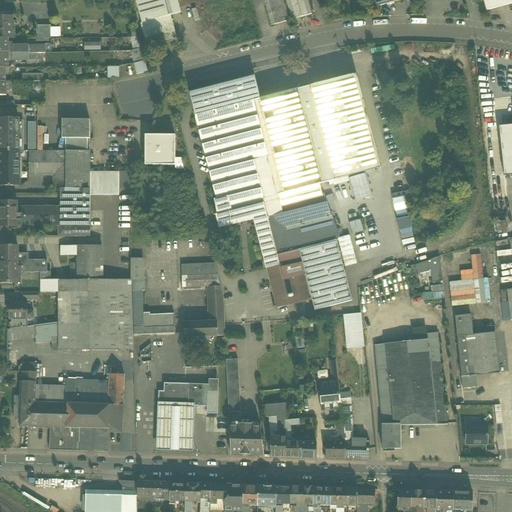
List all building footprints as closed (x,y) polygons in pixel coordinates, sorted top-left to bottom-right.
[(135,0),(142,23),(170,16),(181,13),(177,0),(135,0)] [(263,0),(271,26),(290,20),(284,0),(263,0)] [(285,0),(291,20),(311,14),(307,0),(285,0)] [(511,0),(483,0),(486,11),(511,3),(511,0)] [(0,16),(0,38),(9,38),(15,38),(15,29),(12,29),(12,16),(0,16)] [(176,38),(170,16),(142,23),(141,24),(147,44),(171,38),(171,39),(176,38)] [(34,39),(48,38),(48,27),(34,27),(34,39)] [(0,53),(9,53),(9,48),(9,38),(0,38),(0,53)] [(0,53),(0,68),(6,68),(9,68),(9,59),(9,53),(0,53)] [(133,64),(136,75),(148,72),(145,60),(133,64)] [(108,78),(119,78),(119,67),(108,67),(108,78)] [(356,74),(297,89),(321,183),(380,168),(356,74)] [(189,92),(195,116),(253,101),(260,99),(254,75),(189,92)] [(319,184),(321,183),(297,89),(260,99),(253,101),(277,195),(319,184)] [(277,308),(311,300),(298,250),(298,247),(336,238),(340,237),(328,205),(325,197),(324,194),(322,195),(280,206),(277,195),(253,101),(195,116),(216,199),(214,200),(217,215),(216,215),(219,229),(253,220),(265,269),(267,268),(277,308)] [(0,118),(0,151),(19,151),(19,118),(0,118)] [(87,139),(90,139),(90,119),(62,119),(61,139),(66,139),(87,139)] [(28,125),(27,146),(37,146),(37,150),(42,150),(43,126),(28,125)] [(511,125),(499,126),(504,176),(511,175),(511,125)] [(145,165),(175,166),(175,136),(145,135),(145,165)] [(66,139),(66,151),(87,151),(87,139),(66,139)] [(19,186),(19,151),(0,151),(0,159),(0,186),(19,186)] [(53,152),(37,151),(37,164),(53,164),(53,152)] [(90,152),(87,151),(66,151),(53,151),(53,152),(53,164),(53,172),(90,172),(90,152)] [(181,158),(183,170),(190,168),(187,156),(181,158)] [(53,172),(53,164),(37,164),(29,163),(29,176),(53,176),(53,172)] [(53,172),(53,176),(66,176),(66,189),(90,189),(90,194),(90,195),(105,195),(104,172),(90,172),(53,172)] [(105,195),(119,195),(119,189),(119,172),(104,172),(105,195)] [(119,189),(131,189),(131,172),(130,172),(119,172),(119,189)] [(60,189),(66,189),(66,176),(53,176),(53,189),(60,189)] [(322,195),(319,184),(277,195),(280,206),(322,195)] [(60,189),(60,207),(61,207),(61,225),(90,225),(90,195),(90,194),(90,189),(66,189),(60,189)] [(333,194),(325,197),(328,205),(335,202),(333,194)] [(9,226),(17,226),(16,226),(16,207),(17,207),(17,202),(0,202),(0,226),(9,226)] [(397,219),(409,216),(406,203),(394,206),(397,219)] [(61,226),(61,225),(61,207),(60,207),(17,207),(16,207),(16,226),(17,226),(59,226),(61,226)] [(409,216),(397,219),(396,219),(399,231),(400,231),(411,228),(412,228),(410,216),(409,216)] [(349,222),(352,234),(363,231),(360,219),(349,222)] [(90,236),(90,225),(61,225),(61,226),(59,226),(59,236),(90,236)] [(0,236),(11,236),(11,230),(9,230),(9,226),(0,226),(0,236)] [(411,228),(400,231),(402,240),(413,237),(411,228)] [(338,238),(345,267),(357,264),(350,235),(338,238)] [(298,247),(298,250),(336,240),(336,238),(298,247)] [(352,301),(336,240),(298,250),(311,300),(312,300),(314,311),(352,301)] [(0,283),(21,283),(21,273),(21,267),(18,267),(18,254),(18,246),(0,246),(0,283)] [(78,256),(78,263),(78,280),(78,281),(102,281),(102,280),(102,246),(61,247),(61,256),(78,256)] [(41,273),(41,280),(52,280),(52,272),(50,272),(50,261),(31,261),(26,261),(26,254),(18,254),(18,267),(21,267),(21,273),(41,273)] [(449,282),(452,307),(491,302),(488,278),(483,279),(480,255),(471,256),(472,270),(460,271),(461,281),(449,282)] [(442,281),(439,257),(425,262),(416,265),(416,266),(418,275),(420,275),(430,272),(430,271),(431,271),(432,276),(432,282),(442,281)] [(131,280),(131,282),(144,282),(144,258),(131,259),(131,280)] [(120,280),(131,280),(131,259),(120,259),(120,280)] [(181,265),(182,288),(201,287),(207,287),(220,287),(215,264),(181,265)] [(417,276),(416,268),(406,270),(408,278),(417,276)] [(421,279),(432,276),(431,271),(430,271),(430,272),(420,275),(421,279)] [(58,292),(59,292),(59,280),(52,280),(41,280),(41,292),(58,292)] [(120,280),(102,280),(102,281),(78,281),(78,280),(72,280),(59,280),(59,292),(90,292),(131,292),(131,291),(131,282),(131,280),(120,280)] [(145,291),(144,282),(131,282),(131,291),(133,291),(143,291),(145,291)] [(444,303),(442,285),(430,286),(431,292),(422,293),(424,305),(444,303)] [(208,303),(208,322),(224,321),(223,301),(220,287),(207,287),(208,303)] [(133,291),(134,328),(174,327),(174,314),(150,315),(150,313),(143,313),(143,291),(133,291)] [(132,318),(132,315),(131,292),(90,292),(59,292),(58,292),(58,323),(50,324),(28,327),(10,329),(7,330),(7,342),(35,338),(36,346),(51,343),(51,337),(59,337),(59,350),(119,350),(119,319),(132,318)] [(503,321),(510,320),(508,302),(501,303),(503,321)] [(11,319),(28,319),(28,311),(28,303),(9,303),(9,319),(11,319)] [(361,314),(345,316),(348,349),(364,347),(361,314)] [(455,316),(457,336),(464,336),(473,335),(471,315),(455,316)] [(133,350),(132,318),(119,319),(119,350),(133,350)] [(28,327),(28,319),(11,319),(11,321),(9,322),(9,326),(10,327),(10,329),(28,327)] [(191,337),(197,337),(208,337),(225,336),(224,321),(208,322),(184,323),(184,338),(191,337)] [(175,334),(174,327),(134,328),(134,335),(175,334)] [(473,335),(464,336),(469,376),(477,376),(499,373),(495,332),(473,335)] [(461,377),(469,376),(464,336),(457,336),(461,377)] [(400,425),(447,425),(438,339),(428,340),(385,344),(374,345),(382,424),(400,424),(400,425)] [(151,361),(151,351),(141,351),(141,361),(151,361)] [(511,353),(503,354),(505,372),(511,370),(511,353)] [(226,360),(229,413),(241,412),(238,359),(226,360)] [(327,370),(317,371),(318,380),(328,379),(327,370)] [(22,372),(21,396),(20,413),(20,418),(20,426),(21,426),(35,427),(35,403),(36,385),(36,382),(36,372),(22,372)] [(35,427),(50,427),(81,428),(109,429),(122,429),(124,375),(109,374),(109,382),(99,381),(99,382),(84,381),(66,380),(66,386),(66,395),(59,395),(59,403),(35,403),(35,427)] [(478,388),(477,376),(469,376),(461,377),(463,389),(478,388)] [(209,379),(209,385),(209,392),(218,393),(218,380),(209,379)] [(350,380),(353,407),(365,406),(362,379),(350,380)] [(353,407),(350,380),(338,381),(341,408),(353,407)] [(319,383),(321,407),(331,406),(332,409),(340,408),(338,381),(333,382),(319,383)] [(207,413),(217,414),(218,393),(209,392),(209,385),(164,384),(164,392),(159,392),(159,405),(160,406),(183,407),(184,405),(207,406),(207,413)] [(36,385),(35,403),(59,403),(59,395),(66,395),(66,386),(36,385)] [(194,403),(158,403),(157,450),(193,451),(194,403)] [(274,433),(275,437),(285,438),(284,421),(287,420),(286,404),(266,405),(266,417),(269,417),(277,417),(277,433),(274,433)] [(502,423),(500,405),(494,406),(496,423),(502,423)] [(344,430),(345,442),(353,442),(353,439),(351,407),(341,408),(342,422),(344,430)] [(270,433),(271,437),(275,437),(274,433),(277,433),(277,417),(269,417),(269,427),(270,430),(270,433)] [(231,454),(257,455),(254,427),(251,427),(251,424),(239,424),(239,426),(229,426),(231,454)] [(382,449),(400,449),(400,425),(400,424),(382,424),(381,424),(382,449)] [(465,444),(485,444),(486,436),(488,436),(488,427),(466,426),(465,444)] [(49,450),(80,451),(81,428),(50,427),(49,450)] [(261,427),(254,427),(257,455),(264,455),(261,433),(261,427)] [(108,452),(109,433),(109,429),(81,428),(80,451),(108,452)] [(275,437),(271,437),(271,442),(270,457),(285,458),(285,442),(285,438),(275,437)] [(369,439),(353,439),(353,442),(345,442),(344,460),(369,461),(369,439)] [(344,460),(345,442),(340,442),(326,441),(325,459),(344,460)] [(285,458),(300,458),(300,442),(289,442),(285,442),(285,458)] [(315,443),(300,442),(300,458),(315,459),(315,443)] [(80,488),(80,480),(34,479),(34,486),(80,488)] [(122,487),(122,491),(137,492),(138,482),(118,481),(122,487)] [(137,496),(137,501),(142,501),(142,496),(148,497),(152,497),(152,482),(138,482),(137,492),(137,496)] [(153,497),(163,497),(164,497),(165,483),(152,482),(152,497),(153,497)] [(185,502),(186,502),(186,483),(171,483),(170,501),(175,501),(185,502)] [(193,502),(200,502),(201,502),(201,499),(201,484),(186,483),(186,502),(193,502)] [(201,484),(201,499),(210,499),(211,484),(201,484)] [(217,499),(225,500),(226,500),(227,485),(211,484),(210,499),(217,499)] [(231,511),(242,511),(243,505),(243,486),(227,485),(226,500),(225,500),(225,508),(231,508),(231,511)] [(258,505),(258,503),(258,486),(243,486),(243,505),(249,505),(258,505)] [(276,504),(276,487),(258,486),(258,503),(264,504),(273,504),(276,504)] [(290,504),(289,487),(276,487),(276,504),(282,504),(290,504)] [(296,504),(301,505),(301,488),(289,487),(290,504),(296,504)] [(308,505),(313,505),(313,488),(301,488),(301,505),(308,505)] [(320,505),(330,506),(331,488),(313,488),(313,505),(320,505)] [(344,506),(348,506),(347,489),(331,488),(330,506),(336,506),(336,508),(344,508),(344,506)] [(357,506),(357,504),(357,489),(347,489),(348,506),(357,506)] [(375,490),(357,489),(357,504),(367,504),(374,504),(375,490)] [(137,511),(137,496),(137,492),(122,491),(86,490),(84,511),(137,511)] [(397,507),(404,508),(410,508),(411,491),(398,490),(397,507)] [(410,508),(423,508),(424,491),(411,491),(410,508)] [(427,508),(435,508),(435,492),(424,491),(423,508),(427,508)] [(453,492),(435,492),(435,508),(435,510),(439,510),(453,510),(453,492)] [(471,511),(472,493),(456,492),(455,510),(463,511),(471,511)] [(143,511),(138,511),(137,511),(148,511),(148,502),(147,502),(148,497),(142,496),(142,501),(143,511)] [(210,504),(210,499),(201,499),(201,502),(200,502),(199,511),(209,511),(210,511),(210,504)] [(217,504),(210,504),(210,511),(225,511),(225,508),(225,500),(217,499),(217,504)] [(192,511),(193,502),(186,502),(185,502),(184,511),(192,511)] [(50,511),(67,511),(52,503),(48,510),(50,511)]
